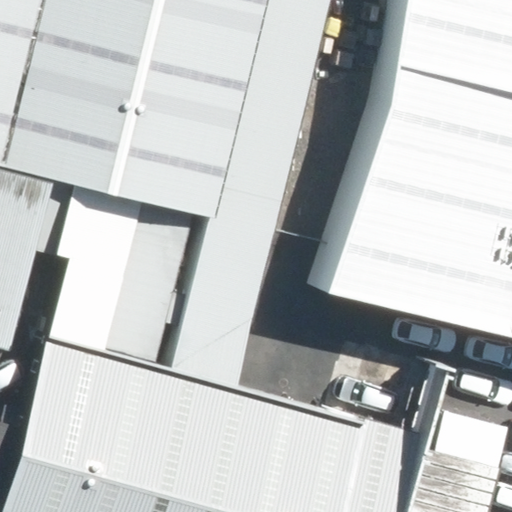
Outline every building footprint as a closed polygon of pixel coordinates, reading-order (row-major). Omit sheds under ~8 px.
[(0,0),(0,96),(23,0),(0,0)] [(23,0),(0,96),(0,157),(194,205),(245,0),(23,0)] [(245,0),(194,205),(157,353),(230,371),(323,0),(245,0)] [(305,266),(511,327),(511,0),(375,0),(353,106),(305,266)] [(0,256),(24,169),(0,162),(0,256)] [(76,181),(36,323),(145,353),(184,211),(76,181)] [(145,353),(36,323),(0,454),(0,511),(382,511),(407,425),(145,353)] [(470,511),(484,463),(418,445),(399,511),(470,511)]
